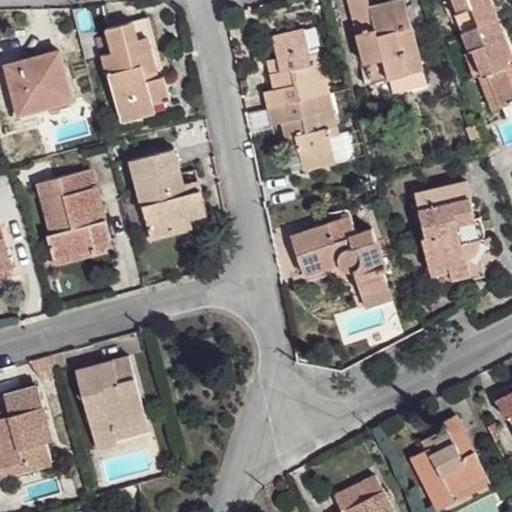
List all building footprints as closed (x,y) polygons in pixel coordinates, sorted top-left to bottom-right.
[(371,0),(354,0),(375,88),(427,76),(417,31),(407,31),(401,17),(377,21),(373,10),(371,0)] [(456,5),(464,26),(502,12),(497,0),(461,0),(463,3),(456,5)] [(373,10),(377,21),(401,17),(407,31),(417,31),(409,4),(373,10)] [(478,46),(486,68),(492,68),(508,104),(511,102),(511,43),(502,12),(464,26),(472,48),(478,46)] [(108,54),(124,120),(161,111),(161,102),(175,97),(170,78),(163,80),(160,68),(166,66),(152,15),(112,26),(117,49),(108,54)] [(269,91),(272,108),(336,93),(327,52),(317,53),(311,31),(278,37),(284,68),(278,71),(280,88),(269,91)] [(9,78),(18,116),(28,112),(30,121),(76,110),(59,63),(9,78)] [(486,68),(500,108),(508,104),(492,68),(486,68)] [(345,133),(336,93),(272,108),(276,127),(289,127),(292,136),(302,136),(310,170),(342,164),(336,137),(345,133)] [(18,116),(20,124),(30,121),(28,112),(18,116)] [(135,157),(154,235),(176,230),(172,219),(192,212),(194,225),(214,220),(203,178),(188,180),(181,146),(135,157)] [(43,231),(50,258),(97,249),(97,242),(110,235),(98,185),(90,187),(85,170),(38,183),(49,225),(43,231)] [(427,238),(436,271),(459,263),(460,274),(480,265),(473,249),(479,238),(495,235),(489,210),(481,213),(474,177),(423,190),(435,236),(427,238)] [(172,219),(176,230),(194,225),(192,212),(172,219)] [(297,234),(310,271),(339,265),(345,276),(361,272),(367,295),(391,287),(387,279),(393,277),(374,229),(361,234),(354,214),(297,234)] [(0,275),(13,272),(5,239),(0,240),(0,275)] [(459,263),(436,271),(441,289),(461,282),(460,274),(459,263)] [(391,287),(367,295),(371,307),(396,297),(391,287)] [(75,372),(93,444),(147,429),(128,353),(75,372)] [(0,412),(0,460),(26,454),(27,459),(50,452),(47,438),(55,436),(39,382),(5,391),(9,410),(0,412)] [(441,439),(413,451),(443,507),(468,493),(463,483),(490,470),(459,411),(449,418),(452,425),(437,433),(441,439)] [(0,460),(0,470),(1,476),(30,467),(27,459),(26,454),(0,460)] [(468,493),(494,481),(490,470),(463,483),(468,493)] [(390,511),(376,477),(333,494),(340,506),(342,511),(390,511)]
